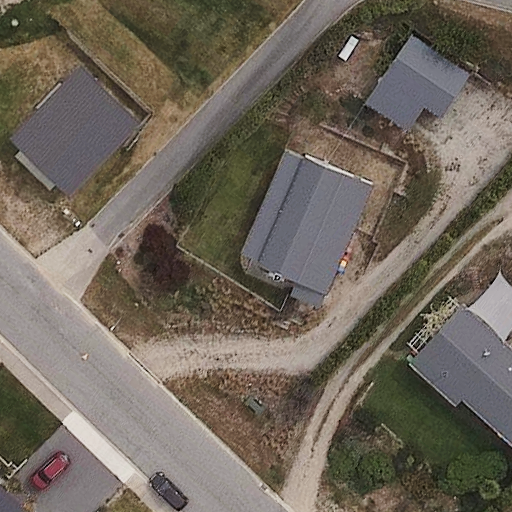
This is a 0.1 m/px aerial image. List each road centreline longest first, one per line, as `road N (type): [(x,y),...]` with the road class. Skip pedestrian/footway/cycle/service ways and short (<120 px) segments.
road 1 (residential): [(26,310),(321,0)]
road 2 (residential): [(26,310),(233,511)]
